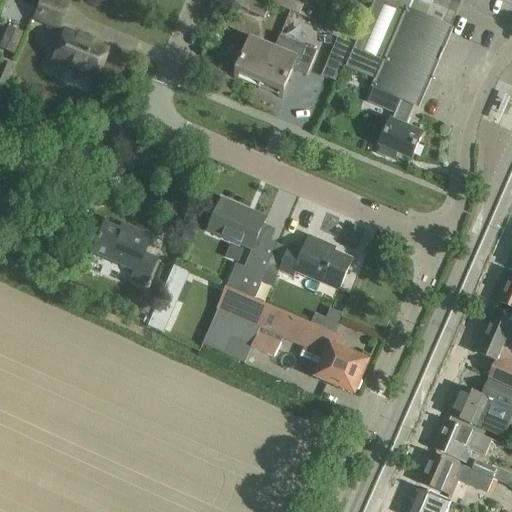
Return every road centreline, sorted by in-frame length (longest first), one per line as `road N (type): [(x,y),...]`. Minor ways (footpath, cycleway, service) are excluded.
road 1 (residential): [(444,245),(150,116)]
road 2 (residential): [(363,508),(398,502),(511,243)]
road 3 (tertiary): [(398,433),(511,180)]
road 4 (residential): [(511,48),(471,121),(462,201),(444,245)]
road 5 (residential): [(444,245),(369,418)]
road 6 (residential): [(150,116),(72,159),(0,179)]
road 7 (residential): [(150,116),(197,0)]
